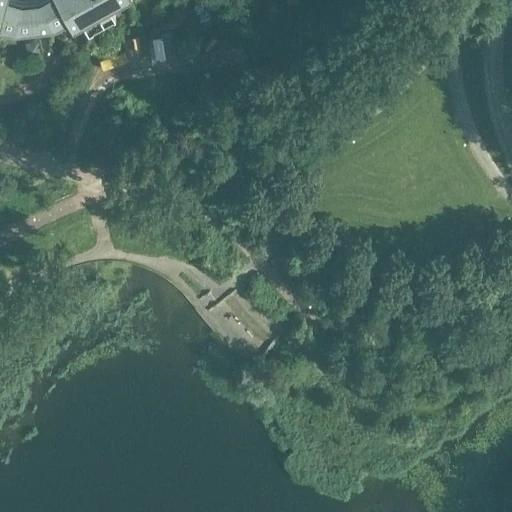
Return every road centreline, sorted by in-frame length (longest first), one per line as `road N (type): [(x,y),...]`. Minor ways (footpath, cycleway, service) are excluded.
road 1 (unknown): [(61,172),(94,97),(111,80),(324,43),(388,0)]
road 2 (unknown): [(494,0),(487,89),(511,161)]
